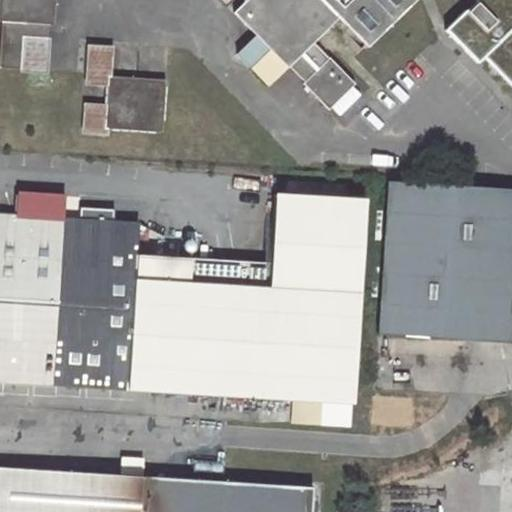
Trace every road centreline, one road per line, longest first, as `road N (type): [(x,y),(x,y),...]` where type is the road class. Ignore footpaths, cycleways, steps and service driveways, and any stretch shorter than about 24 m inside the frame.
road 1 (unknown): [(133,0),(258,114),(297,134),(456,140)]
road 2 (unknown): [(0,149),(268,178)]
